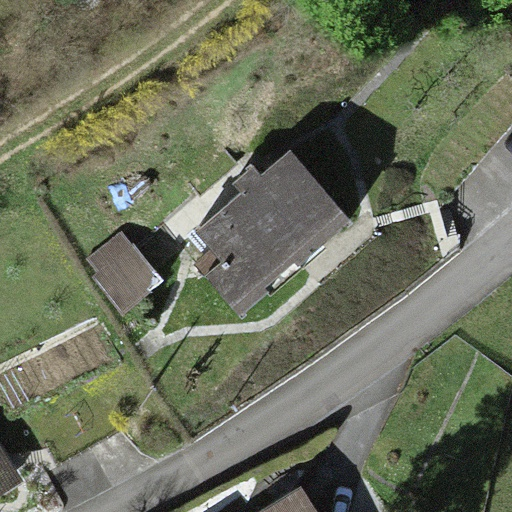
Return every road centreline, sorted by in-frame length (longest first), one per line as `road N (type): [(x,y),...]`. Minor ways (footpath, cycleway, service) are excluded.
road 1 (residential): [(112,511),(395,340),(511,246)]
road 2 (track): [(218,0),(0,156)]
